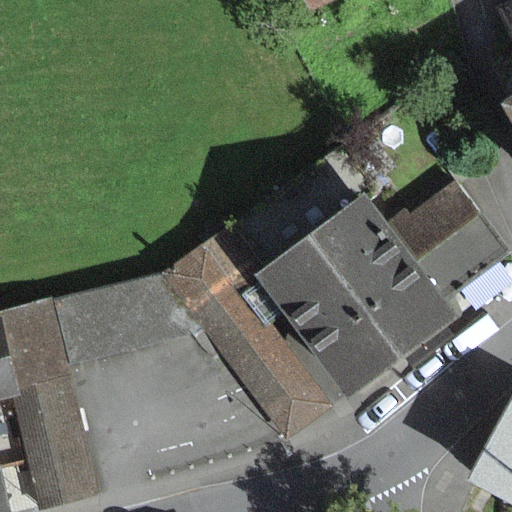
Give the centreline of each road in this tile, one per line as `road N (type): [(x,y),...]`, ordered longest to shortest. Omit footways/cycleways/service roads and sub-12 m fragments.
road 1 (tertiary): [(390,455),(511,353)]
road 2 (tertiary): [(269,505),(390,455)]
